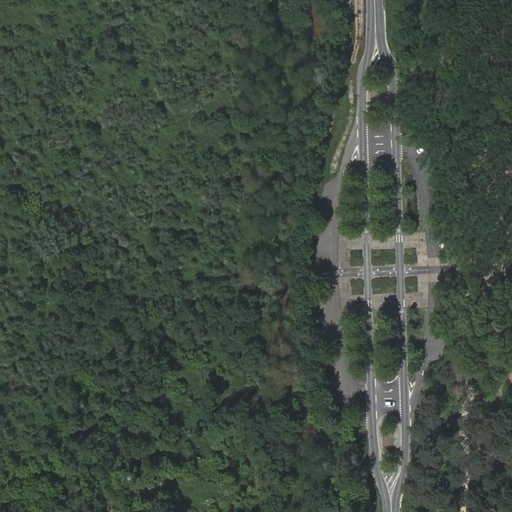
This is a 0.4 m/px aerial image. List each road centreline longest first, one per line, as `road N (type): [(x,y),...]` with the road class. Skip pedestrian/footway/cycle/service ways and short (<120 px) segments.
road 1 (secondary): [(391,498),(406,468),(405,398),(394,71),(377,36)]
road 2 (secondary): [(377,36),(362,73),(363,144),(375,468),(391,498)]
